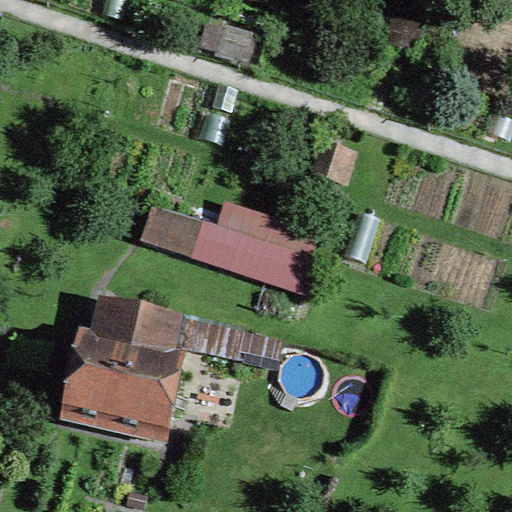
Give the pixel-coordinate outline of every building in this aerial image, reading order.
[(398,11),(387,47),(415,55),(426,19),(398,11)] [(321,139),(311,174),(347,185),(358,151),(333,143),(321,139)] [(312,299),(322,266),(151,211),(143,243),(312,299)] [(94,344),(170,362),(173,346),(276,370),(281,346),(103,305),(94,344)] [(170,362),(94,344),(82,341),(71,392),(66,418),(154,438),(171,362),(170,362)]
